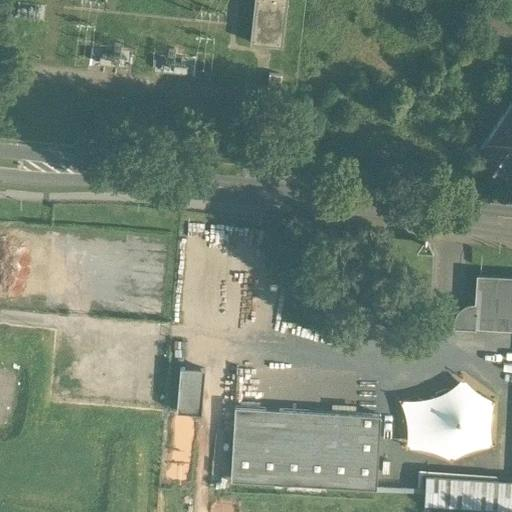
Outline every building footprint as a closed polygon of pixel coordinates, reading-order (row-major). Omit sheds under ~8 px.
[(286,0),(255,0),(250,42),(281,46),(286,0)] [(426,34),(410,21),(401,31),(418,45),(426,34)] [(511,99),(474,157),(505,177),(511,166),(511,99)] [(453,170),(432,163),(429,174),(449,180),(453,170)] [(511,279),(479,278),(477,308),(470,308),(465,310),(460,314),(458,319),(457,326),(476,327),(475,329),(511,330),(511,279)] [(204,372),(180,370),(176,414),(200,416),(204,372)] [(468,371),(399,394),(421,462),(501,435),(484,384),(473,388),(468,371)] [(380,417),(234,409),(230,483),(376,491),(380,417)] [(511,481),(425,477),(423,505),(511,509),(511,481)]
